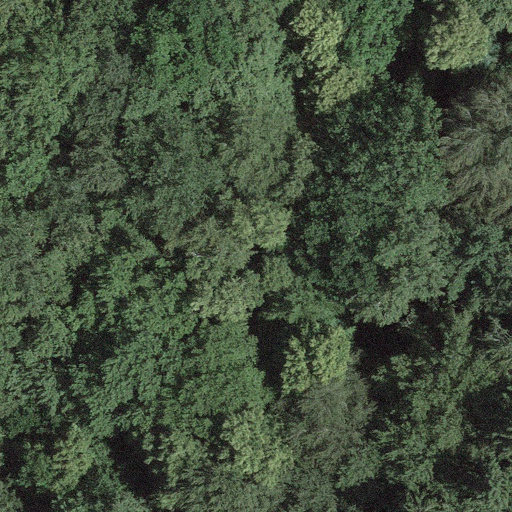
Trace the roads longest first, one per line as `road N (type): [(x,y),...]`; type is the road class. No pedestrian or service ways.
road 1 (track): [(458,0),(169,356),(61,511)]
road 2 (track): [(511,209),(435,194),(343,139)]
